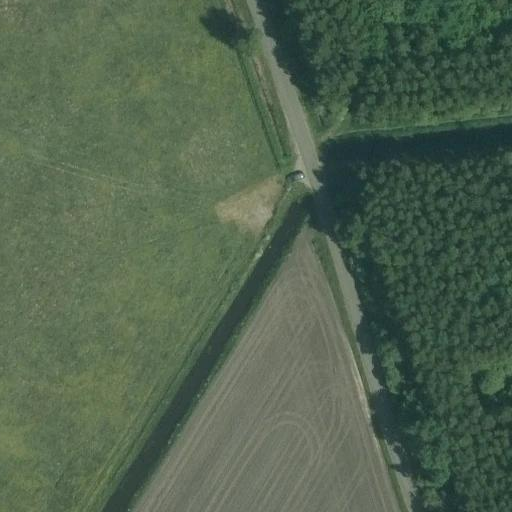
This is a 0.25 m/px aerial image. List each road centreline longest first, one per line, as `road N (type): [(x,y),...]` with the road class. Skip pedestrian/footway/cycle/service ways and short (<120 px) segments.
road 1 (unclassified): [(418,511),(253,0)]
road 2 (track): [(301,139),(511,115)]
road 3 (track): [(310,164),(511,146)]
